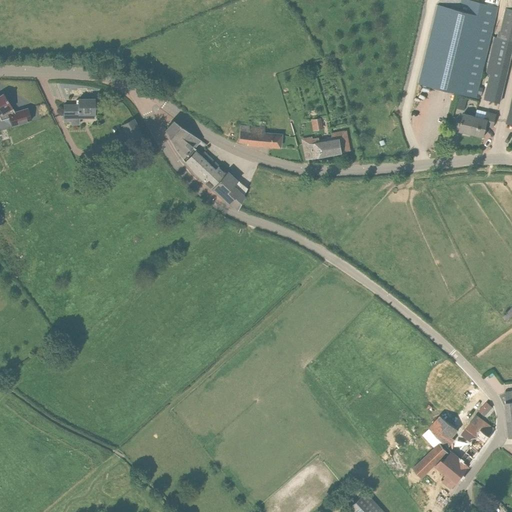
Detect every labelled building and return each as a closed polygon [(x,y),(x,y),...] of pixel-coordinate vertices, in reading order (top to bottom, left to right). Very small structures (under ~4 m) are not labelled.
[(437,5),(419,83),(476,98),(498,8),(466,0),(461,0),(459,11),(437,5)] [(488,64),(492,65),(484,99),(499,103),(511,50),(511,10),(505,9),(500,32),(498,31),(497,38),(494,37),(488,64)] [(9,118),(11,124),(11,126),(12,126),(18,124),(31,120),(28,108),(15,112),(3,94),(0,95),(0,119),(1,121),(9,118)] [(466,99),(458,97),(456,108),(464,110),(466,99)] [(94,113),(94,99),(78,99),(78,105),(63,105),(63,118),(94,118),(94,113)] [(485,119),(474,116),(470,134),(484,137),(486,126),(493,127),(496,114),(486,112),(485,119)] [(465,132),(470,134),(474,116),(463,113),(459,131),(461,131),(461,133),(465,134),(465,132)] [(311,120),(313,131),(324,129),(321,118),(311,120)] [(133,119),(122,126),(131,143),(143,137),(133,119)] [(193,172),(212,190),(228,204),(229,202),(237,209),(244,196),(233,186),(237,181),(227,171),(225,174),(217,166),(214,169),(198,154),(199,152),(195,149),(201,141),(173,121),(165,130),(175,150),(193,172)] [(265,128),(261,128),(261,122),(251,121),(250,127),(240,126),(238,140),(247,141),(247,144),(279,147),(281,135),(264,134),(265,128)] [(333,141),(320,143),(319,137),(304,140),(307,159),(314,157),(314,158),(349,151),(345,131),(331,133),(333,141)] [(144,143),(141,138),(133,142),(136,147),(144,143)] [(511,306),(502,317),(507,321),(511,315),(511,306)] [(425,405),(433,413),(456,389),(448,381),(425,405)] [(487,418),(494,412),(493,410),(492,407),(490,405),(486,402),(479,411),(487,418)] [(443,460),(462,476),(474,459),(490,437),(489,436),(494,428),(475,415),(470,422),(462,433),(471,441),(471,445),(465,453),(460,459),(451,451),(444,460),(443,460)] [(452,437),(457,429),(440,416),(429,428),(443,442),(442,442),(447,448),(454,439),(452,437)] [(435,448),(413,469),(421,478),(441,459),(435,465),(445,474),(441,479),(451,488),(456,482),(457,483),(462,476),(443,460),(444,460),(442,458),(448,452),(441,444),(442,442),(443,442),(429,428),(423,435),(435,448)] [(347,508),(351,511),(383,511),(365,492),(347,508)]
